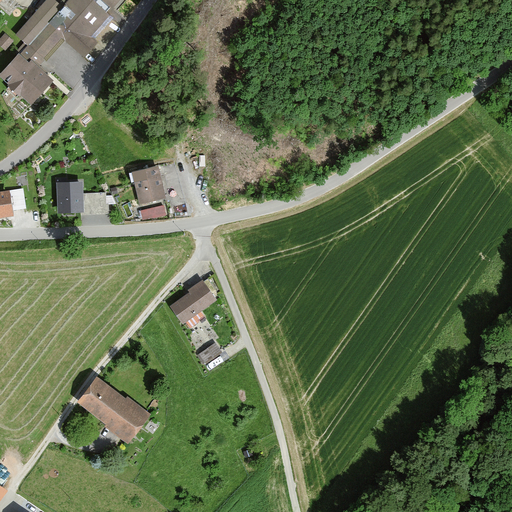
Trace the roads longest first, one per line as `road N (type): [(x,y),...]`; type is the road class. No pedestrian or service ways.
road 1 (unclassified): [(200,222),(310,193),(511,63)]
road 2 (residential): [(12,489),(86,385),(208,244)]
road 3 (residential): [(208,244),(278,425),(297,511)]
road 4 (unclassified): [(0,168),(75,102),(148,0)]
road 5 (unclassified): [(0,234),(200,222)]
